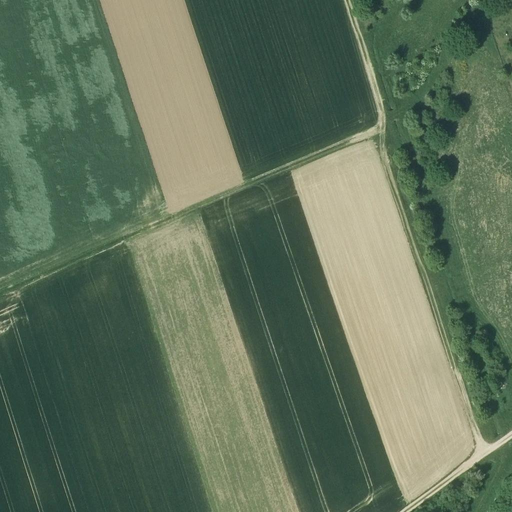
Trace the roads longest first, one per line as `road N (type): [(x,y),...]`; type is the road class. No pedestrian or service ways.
road 1 (track): [(480,454),(396,175),(390,130),(0,296)]
road 2 (track): [(352,0),(390,130)]
